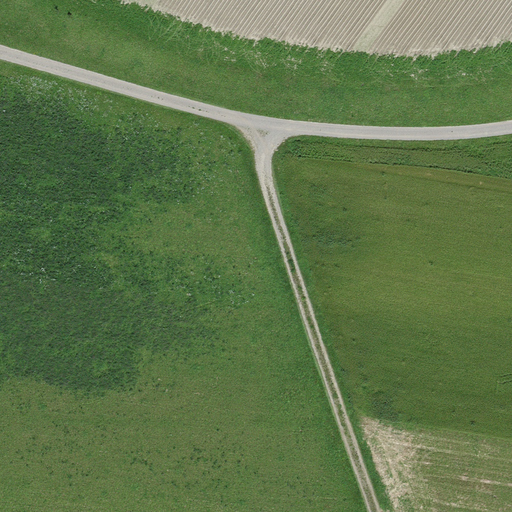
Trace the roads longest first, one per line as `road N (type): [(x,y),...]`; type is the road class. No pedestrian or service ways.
road 1 (track): [(0,53),(257,126),(452,135),(511,128)]
road 2 (track): [(257,126),(266,186),(373,511)]
